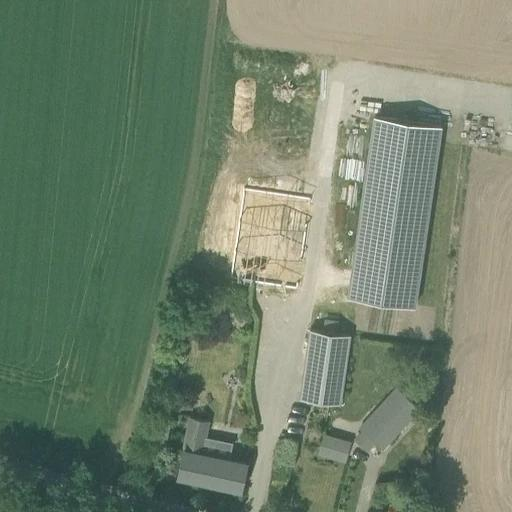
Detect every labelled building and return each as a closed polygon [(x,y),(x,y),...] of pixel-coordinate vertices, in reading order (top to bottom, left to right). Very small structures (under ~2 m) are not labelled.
[(511,0),(444,0),(436,69),(511,78),(511,0)] [(374,116),(348,295),(414,305),(441,126),(374,116)] [(309,199),(243,189),(230,278),(297,288),(309,199)] [(341,404),(350,334),(309,328),(299,398),(341,404)] [(396,387),(373,413),(360,428),(363,431),(356,439),(367,449),(375,441),(382,447),(418,407),(396,387)] [(178,475),(209,481),(210,482),(209,484),(220,487),(222,484),(241,488),(247,460),(205,450),(211,420),(191,416),(178,475)] [(169,423),(157,420),(151,445),(164,448),(169,423)] [(350,440),(324,432),(319,454),(344,462),(350,440)] [(414,511),(416,505),(389,499),(386,511),(414,511)]
